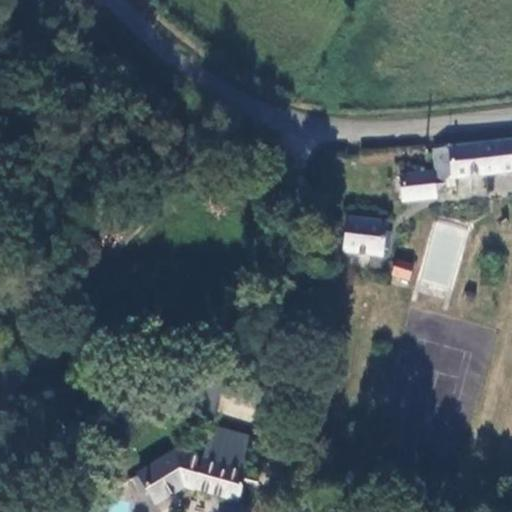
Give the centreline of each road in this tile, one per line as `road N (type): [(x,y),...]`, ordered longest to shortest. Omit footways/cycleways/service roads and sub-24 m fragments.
road 1 (unclassified): [(120,0),(195,76),(264,114),(327,130),(511,119)]
road 2 (track): [(327,130),(220,154),(71,230)]
